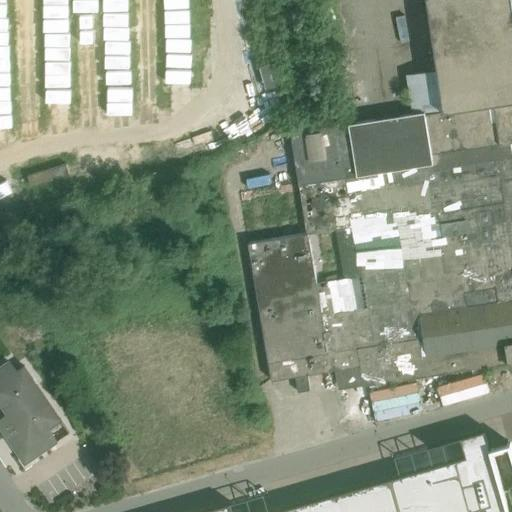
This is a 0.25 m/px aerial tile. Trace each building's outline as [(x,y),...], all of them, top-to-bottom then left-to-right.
[(499,143),(501,155),(511,153),(511,149),(511,143),(511,142),(511,6),(511,0),(426,0),(443,111),(425,114),(431,153),(499,143)] [(354,123),(361,170),(436,158),(437,165),(501,155),(499,143),(431,153),(425,114),(425,111),(354,123)] [(306,234),(335,229),(344,278),(365,275),(351,184),(363,182),(361,170),(354,123),(350,123),(290,132),(299,184),(239,193),(270,378),(295,374),(298,392),(310,390),(307,372),(343,367),(330,281),(315,284),(306,234)] [(511,153),(501,155),(437,165),(436,158),(361,170),(363,182),(351,184),(365,275),(344,278),(344,279),(330,281),(343,367),(359,364),(363,386),(509,363),(509,365),(511,364),(511,153)] [(199,261),(204,286),(227,281),(221,256),(199,261)] [(15,372),(8,362),(0,367),(0,403),(8,416),(0,421),(0,428),(24,464),(56,442),(47,429),(60,420),(23,366),(15,372)] [(511,511),(511,473),(501,476),(493,448),(492,448),(486,429),(394,455),(395,457),(476,434),(481,451),(268,511),(227,511),(226,505),(266,494),(265,492),(196,511),(511,511)]
